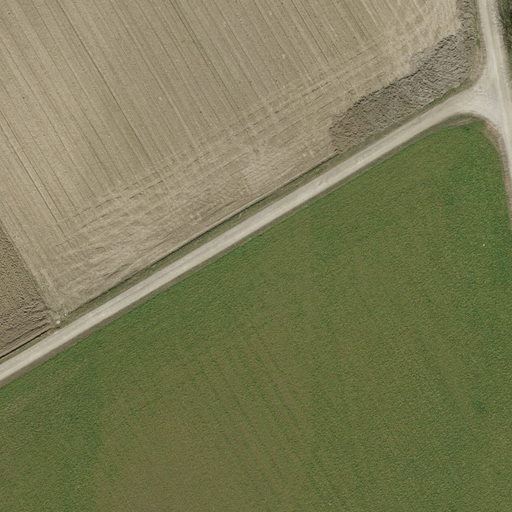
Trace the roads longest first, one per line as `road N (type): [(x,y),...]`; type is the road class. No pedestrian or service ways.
road 1 (track): [(0,371),(452,106),(503,86)]
road 2 (track): [(491,0),(511,130)]
